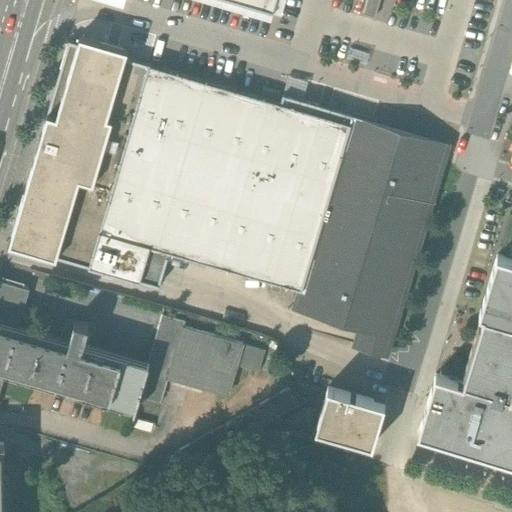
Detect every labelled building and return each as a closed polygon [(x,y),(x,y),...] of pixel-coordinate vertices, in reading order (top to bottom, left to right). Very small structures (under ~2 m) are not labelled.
[(227,0),(273,13),(274,10),(273,10),(276,0),(227,0)] [(367,0),(363,14),(374,18),(379,0),(367,0)] [(127,49),(80,35),(78,43),(68,40),(9,243),(56,257),(80,178),(93,182),(112,118),(107,116),(125,57),(127,49)] [(205,80),(179,73),(179,72),(176,71),(176,72),(150,64),(150,63),(147,62),(147,63),(125,57),(107,116),(112,118),(93,182),(80,178),(56,257),(116,275),(126,240),(184,256),(183,258),(187,259),(187,257),(212,265),(212,266),(215,267),(216,266),(241,273),(241,274),(244,275),(245,274),(270,282),(270,283),(273,284),(273,283),(299,290),(300,291),(348,129),(349,130),(354,115),(283,94),(280,102),(265,98),(265,97),(262,96),(262,97),(236,90),(236,89),(234,88),(233,89),(207,81),(208,80),(205,79),(205,80)] [(349,130),(348,129),(300,291),(299,290),(293,310),(392,338),(445,158),(349,130)] [(417,436),(511,464),(511,398),(511,399),(511,398),(511,260),(497,256),(479,316),(483,317),(481,326),(478,325),(463,374),(466,375),(463,384),(435,376),(417,436)] [(29,289),(0,280),(0,389),(6,370),(136,407),(135,412),(136,412),(149,364),(148,364),(147,369),(17,331),(29,289)] [(185,322),(162,315),(149,356),(173,363),(185,322)] [(265,352),(242,345),(236,366),(258,373),(265,352)] [(289,389),(168,456),(178,474),(299,407),(289,389)] [(385,406),(327,389),(315,431),(372,448),(385,406)] [(149,470),(121,488),(133,507),(177,478),(149,470)] [(121,488),(83,511),(125,511),(133,507),(121,488)]
